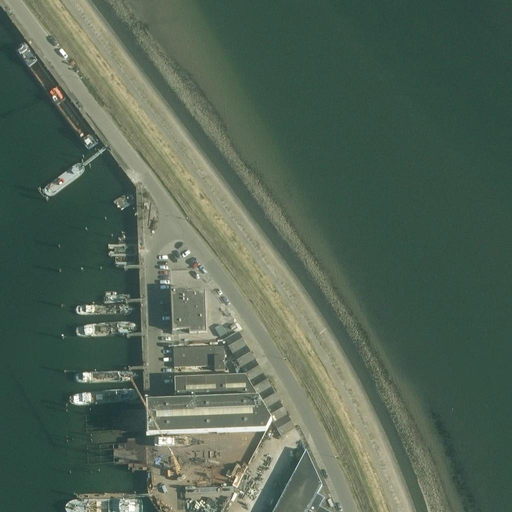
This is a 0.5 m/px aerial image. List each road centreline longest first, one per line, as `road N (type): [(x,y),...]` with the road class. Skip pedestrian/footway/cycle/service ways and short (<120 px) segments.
road 1 (unclassified): [(175,222),(293,391),(348,511)]
road 2 (unclassified): [(4,0),(175,222)]
road 3 (unclassified): [(175,222),(151,250),(154,381)]
